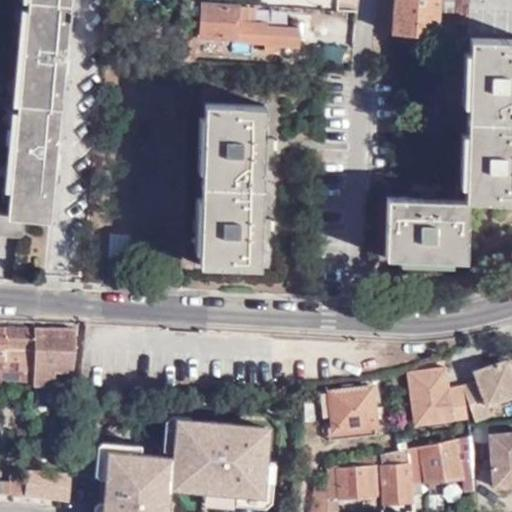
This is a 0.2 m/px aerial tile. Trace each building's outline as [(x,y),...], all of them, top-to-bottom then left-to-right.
[(73,0),(31,0),(13,205),(0,204),(0,234),(27,235),(29,210),(54,211),(63,108),(68,108),(68,100),(64,100),(72,21),(75,21),(76,11),(72,11),(73,0)] [(467,0),(394,0),(393,38),(437,39),(437,31),(467,32),(467,0)] [(244,5),(200,4),(199,35),(233,37),(233,40),(262,42),(262,44),(296,47),(296,27),(262,25),(262,21),(244,20),(244,5)] [(186,32),(184,60),(194,61),(195,32),(186,32)] [(511,41),(468,40),(465,201),(386,199),(385,260),(467,262),(469,203),(511,204),(511,41)] [(324,46),(324,61),(341,62),(341,47),(324,46)] [(206,104),(200,267),(261,270),(266,106),(206,104)] [(109,231),(107,255),(128,257),(130,233),(109,231)] [(0,322),(0,355),(21,356),(20,367),(36,368),(41,326),(41,325),(0,322)] [(41,326),(36,368),(34,377),(34,382),(53,385),(56,369),(73,371),(76,348),(76,327),(41,326)] [(0,374),(34,377),(36,368),(20,367),(21,356),(0,355),(0,374)] [(460,385),(461,386),(466,403),(473,420),(488,414),(484,404),(511,393),(511,377),(505,358),(471,370),(475,380),(460,385)] [(466,416),(461,386),(445,387),(443,367),(406,371),(411,423),(466,416)] [(353,389),(352,384),(342,384),(342,390),(330,391),(332,423),(327,423),(328,430),(373,425),(369,387),(353,389)] [(167,511),(170,487),(203,489),(203,483),(214,483),(214,491),(263,495),(268,428),(233,425),(233,421),(201,419),(202,422),(175,420),(173,455),(108,451),(106,478),(107,478),(106,492),(112,492),(111,502),(105,502),(104,511),(167,511)] [(511,431),(488,434),(491,486),(511,484),(511,431)] [(421,511),(418,480),(460,477),(459,458),(469,458),(468,433),(406,447),(411,499),(412,511),(421,511)] [(403,441),(395,442),(396,449),(404,447),(403,441)] [(404,447),(396,449),(379,453),(382,498),(382,500),(411,499),(406,447),(404,447)] [(382,498),(379,453),(325,465),(325,483),(325,500),(340,500),(340,501),(374,500),(373,498),(382,498)] [(20,494),(45,497),(48,473),(23,470),(22,482),(20,494)] [(0,492),(20,494),(22,482),(0,478),(0,492)] [(325,500),(325,483),(312,482),(310,511),(325,511),(326,511),(325,500)]
